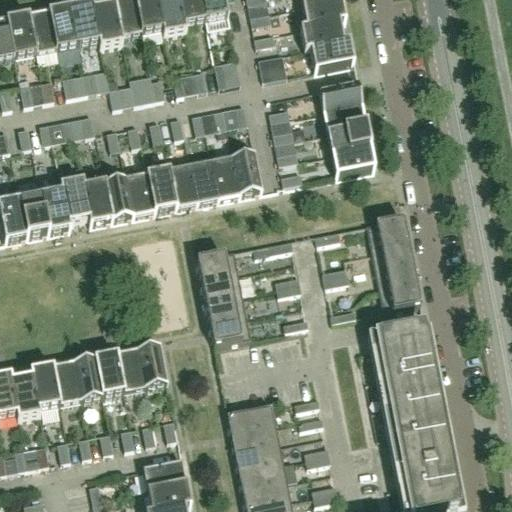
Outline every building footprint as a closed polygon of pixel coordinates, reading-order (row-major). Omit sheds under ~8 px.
[(156,4),(155,0),(145,0),(134,2),(141,41),(161,38),(163,43),(164,43),(156,4)] [(164,43),(185,39),(177,0),(176,0),(156,4),(164,43)] [(205,29),(199,0),(177,0),(185,39),(186,39),(185,33),(205,29)] [(207,39),(229,35),(222,0),(199,0),(205,29),(207,39)] [(266,9),(264,0),(262,0),(245,3),(247,13),(247,11),(265,7),(266,9)] [(341,7),(339,0),(298,0),(301,14),(341,7)] [(141,41),(134,2),(112,6),(114,13),(121,52),(122,51),(121,45),(141,41)] [(345,28),(341,7),(301,14),(305,35),(299,36),(299,37),(339,29),(345,28)] [(92,17),(91,11),(70,15),(77,54),(98,50),(99,56),(100,56),(92,17)] [(92,17),(100,56),(121,52),(114,13),(92,17)] [(77,54),(70,15),(48,19),(56,58),(77,54)] [(56,58),(48,19),(27,23),(35,62),(56,58)] [(270,31),(268,21),(249,25),(251,34),(252,34),(251,32),(269,28),(270,31)] [(35,62),(27,23),(6,27),(13,66),(35,62)] [(0,69),(13,66),(6,27),(0,28),(0,69)] [(299,37),(304,58),(343,51),(339,29),(299,37)] [(274,52),(272,42),(253,46),(255,56),(256,55),(255,53),(274,50),(274,52)] [(353,72),(349,50),(343,51),(304,58),(304,59),(310,58),(314,79),(313,79),(314,79),(353,72)] [(277,63),(257,67),(259,77),(262,89),(286,84),(282,62),(277,63)] [(235,67),(213,72),(214,76),(218,96),(228,94),(240,91),(236,72),(235,67)] [(204,98),(201,79),(203,79),(193,81),(197,100),(206,98),(206,97),(204,98)] [(94,99),(91,81),(93,80),(83,82),(87,101),(96,99),(94,99)] [(183,102),(179,84),(181,83),(172,85),(175,104),(185,102),(183,102)] [(73,103),(69,85),(71,85),(71,84),(62,86),(65,105),(75,103),(73,103)] [(162,106),(158,88),(160,87),(150,89),(154,108),(164,106),(162,106)] [(52,108),(48,89),(50,89),(50,88),(40,90),(44,110),(54,108),(54,107),(52,108)] [(361,113),(357,90),(317,98),(317,99),(318,99),(322,120),(361,113)] [(140,110),(137,92),(139,91),(129,93),(133,112),(143,110),(140,110)] [(30,112),(27,93),(29,93),(19,94),(23,114),(33,112),(33,111),(30,112)] [(119,114),(116,96),(118,96),(118,95),(108,97),(112,116),(122,114),(121,114),(119,114)] [(9,116),(6,97),(8,97),(0,98),(0,108),(2,118),(11,116),(11,115),(9,116)] [(365,134),(361,113),(322,120),(326,142),(365,134)] [(247,133),(243,114),(233,115),(234,116),(236,115),(239,134),(237,134),(237,135),(247,133)] [(289,127),(287,117),(287,119),(269,123),(268,121),(270,131),(289,127)] [(226,137),(222,118),(212,120),(215,119),(218,138),(216,138),(216,139),(226,137)] [(205,141),(201,122),(191,124),(193,124),(197,142),(195,142),(195,143),(205,141)] [(94,142),(91,123),(81,125),(81,126),(83,125),(87,144),(85,144),(94,142)] [(183,145),(180,126),(170,128),(172,128),(176,146),(173,147),(183,145)] [(73,147),(69,127),(60,129),(60,130),(62,129),(66,148),(63,148),(73,147)] [(162,149),(158,130),(149,132),(151,132),(155,150),(152,151),(162,149)] [(52,151),(48,132),(39,133),(39,134),(41,133),(44,152),(42,152),(42,153),(52,151)] [(141,153),(137,134),(127,136),(127,137),(129,136),(133,154),(131,155),(141,153)] [(369,156),(365,134),(326,142),(330,163),(369,156)] [(31,155),(27,136),(17,138),(20,138),(23,156),(21,156),(21,157),(31,155)] [(119,158),(116,138),(106,140),(106,141),(108,140),(112,159),(110,159),(110,160),(119,158)] [(293,148),(291,138),(291,141),(273,144),(272,142),(274,152),(293,148)] [(0,160),(10,159),(6,140),(0,140),(0,149),(2,160),(0,160)] [(374,178),(369,156),(330,163),(334,185),(374,178)] [(261,200),(254,160),(253,160),(253,161),(232,165),(239,204),(261,200)] [(297,169),(295,160),(295,162),(277,165),(277,163),(276,163),(278,173),(297,169)] [(239,204),(232,165),(210,169),(218,208),(239,204)] [(218,208),(210,169),(189,173),(197,212),(218,208)] [(197,212),(189,173),(168,177),(175,217),(197,212)] [(175,217),(168,177),(146,181),(154,221),(175,217)] [(154,221),(146,181),(125,186),(133,225),(154,221)] [(301,191),(299,181),(299,183),(281,187),(281,184),(280,184),(282,194),(301,191)] [(133,225),(125,186),(104,190),(111,229),(133,225)] [(60,192),(67,231),(89,227),(81,188),(60,192)] [(111,229),(104,190),(84,194),(82,188),(81,188),(89,227),(90,233),(111,229)] [(67,231),(60,192),(59,192),(60,198),(40,202),(47,241),(69,237),(67,231)] [(47,241),(40,202),(18,206),(26,246),(47,241)] [(26,246),(18,206),(0,210),(0,229),(4,250),(26,246)] [(407,248),(403,227),(389,229),(365,234),(370,256),(407,248)] [(337,248),(335,241),(338,241),(338,240),(315,245),(316,252),(340,248),(337,248)] [(411,270),(407,248),(370,256),(374,277),(411,270)] [(293,257),(291,249),(268,254),(268,255),(271,254),(272,261),(269,261),(269,262),(293,257)] [(237,282),(233,260),(196,267),(197,271),(196,271),(197,276),(198,276),(200,289),(237,282)] [(374,277),(378,299),(415,292),(411,270),(374,277)] [(343,283),(342,276),(345,276),(345,275),(322,280),(323,287),(347,283),(346,283),(343,283)] [(242,303),(237,282),(200,289),(201,292),(200,293),(201,297),(202,297),(204,311),(242,303)] [(324,295),(348,290),(345,291),(344,284),(347,283),(323,287),(324,295)] [(299,292),(298,284),(274,289),(274,290),(277,289),(279,296),(276,296),(276,297),(299,292)] [(301,300),(299,292),(276,297),(279,296),(280,303),(277,304),(301,300)] [(420,314),(415,292),(378,299),(382,321),(420,314)] [(246,325),(242,303),(204,311),(205,314),(204,314),(205,318),(206,318),(209,332),(246,325)] [(352,325),(350,319),(353,318),(330,322),(331,330),(355,325),(352,325)] [(263,337),(277,336),(276,323),(262,324),(263,337)] [(250,347),(246,325),(209,332),(209,335),(208,335),(209,339),(210,339),(213,354),(231,351),(232,351),(237,350),(236,349),(250,347)] [(308,335),(306,327),(283,331),(283,332),(286,331),(287,338),(284,339),(308,335)] [(458,511),(450,468),(433,383),(423,333),(367,344),(399,511),(458,511)] [(167,393),(159,353),(137,357),(145,397),(166,393),(167,393)] [(145,397),(137,357),(116,362),(124,401),(145,397)] [(124,401),(116,362),(95,366),(102,405),(124,401)] [(102,405),(95,366),(73,370),(81,409),(102,405)] [(81,409),(73,370),(52,374),(59,413),(81,409)] [(59,413),(52,374),(30,378),(31,385),(32,384),(39,423),(40,423),(39,417),(59,413)] [(10,389),(9,382),(0,384),(0,425),(16,422),(17,428),(18,428),(10,389)] [(39,423),(32,384),(31,385),(10,389),(18,428),(39,423)] [(319,414),(317,406),(293,411),(294,411),(297,411),(298,418),(295,418),(295,419),(319,414)] [(274,434),(270,414),(226,423),(229,434),(227,434),(228,439),(229,438),(230,442),(274,434)] [(323,433),(321,425),(297,430),(300,430),(302,436),(299,437),(299,438),(323,433)] [(176,448),(172,429),(163,431),(165,431),(169,449),(166,449),(166,450),(176,448)] [(155,452),(151,433),(141,435),(144,435),(147,453),(145,454),(155,452)] [(278,453),(274,434),(230,442),(232,453),(231,453),(232,458),(233,457),(234,461),(278,453)] [(134,456),(130,437),(120,439),(123,439),(126,457),(124,458),(134,456)] [(113,460),(109,441),(99,443),(101,443),(105,461),(103,462),(113,460)] [(91,464),(88,445),(78,447),(78,448),(80,447),(84,465),(81,466),(82,466),(91,464)] [(70,469),(66,449),(56,451),(56,452),(59,451),(62,470),(60,470),(60,471),(70,469)] [(282,472),(278,453),(234,461),(236,472),(235,472),(236,476),(237,476),(238,481),(282,472)] [(48,473),(45,454),(35,455),(35,456),(37,455),(41,474),(39,474),(39,475),(48,473)] [(328,463),(327,455),(303,460),(304,460),(307,460),(308,467),(305,467),(328,463)] [(27,477),(24,458),(14,460),(16,460),(20,478),(17,478),(18,479),(27,477)] [(330,470),(328,463),(305,467),(305,468),(308,467),(309,474),(306,475),(330,470)] [(186,491),(182,469),(142,477),(146,499),(186,491)] [(285,491),(282,472),(238,481),(239,490),(238,491),(239,495),(240,495),(241,500),(285,491)] [(189,511),(186,491),(146,499),(149,511),(189,511)] [(281,511),(289,510),(285,491),(241,500),(243,509),(242,509),(242,511),(281,511)] [(89,495),(92,511),(101,509),(98,493),(89,495)] [(336,501),(334,493),(311,498),(314,497),(315,504),(312,505),(336,501)] [(317,511),(337,508),(336,501),(312,505),(315,505),(317,511),(314,511),(317,511)]
